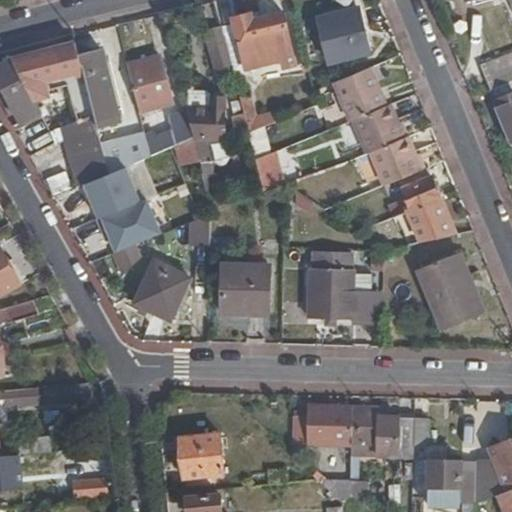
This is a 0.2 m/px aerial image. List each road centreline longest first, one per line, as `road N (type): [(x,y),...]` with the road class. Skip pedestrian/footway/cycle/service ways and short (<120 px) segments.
road 1 (unclassified): [(511,378),(116,370)]
road 2 (residential): [(405,0),(511,255)]
road 3 (residential): [(0,153),(116,370)]
road 4 (residential): [(116,370),(133,511)]
road 5 (residential): [(119,0),(0,30)]
